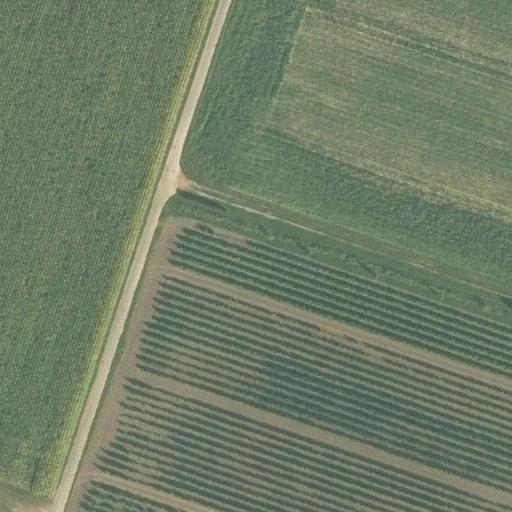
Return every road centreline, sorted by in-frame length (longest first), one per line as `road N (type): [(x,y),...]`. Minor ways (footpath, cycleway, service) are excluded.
road 1 (track): [(54,511),(225,0)]
road 2 (track): [(166,180),(511,295)]
